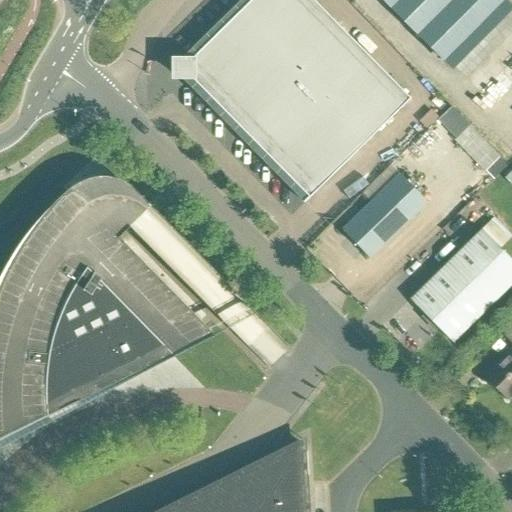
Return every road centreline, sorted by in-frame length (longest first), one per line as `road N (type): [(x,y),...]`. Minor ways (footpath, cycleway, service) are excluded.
road 1 (unclassified): [(337,331),(103,100)]
road 2 (unclassified): [(114,511),(233,454),(337,331)]
road 3 (unclassified): [(511,508),(418,414)]
road 4 (unclassified): [(418,414),(352,480),(342,511)]
road 5 (unclassified): [(103,100),(170,0)]
